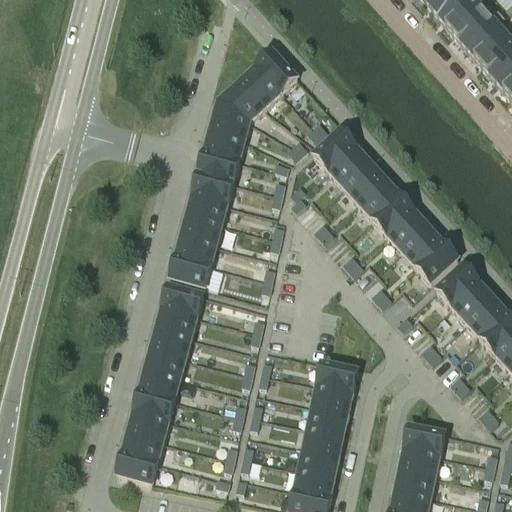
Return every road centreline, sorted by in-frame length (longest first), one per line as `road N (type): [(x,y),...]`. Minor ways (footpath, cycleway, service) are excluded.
road 1 (residential): [(185,163),(90,511)]
road 2 (tertiary): [(0,446),(78,137)]
road 3 (residential): [(511,153),(375,0)]
road 4 (tertiary): [(46,129),(0,299)]
road 5 (residential): [(402,361),(372,396),(348,511)]
road 6 (residential): [(224,23),(185,163)]
road 7 (tertiary): [(78,137),(114,0)]
road 8 (residential): [(374,511),(395,407),(420,382)]
road 9 (tertiary): [(81,0),(46,129)]
road 10 (residential): [(402,361),(319,264)]
